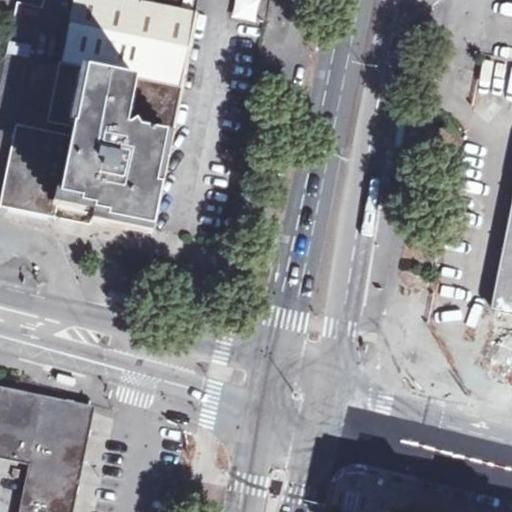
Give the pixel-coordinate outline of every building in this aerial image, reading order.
[(75,0),(50,120),(74,125),(71,139),(18,128),(2,206),(44,214),(91,223),(93,216),(152,229),(175,121),(198,13),(133,0),(75,0)] [(251,0),(235,0),(232,22),(257,26),(261,1),(251,0)] [(498,29),(511,32),(511,6),(504,5),(498,29)] [(410,152),(416,124),(406,122),(400,150),(410,152)] [(511,315),(511,260),(506,259),(495,312),(511,315)] [(139,293),(111,287),(109,297),(136,304),(139,293)] [(55,374),(53,382),(73,388),(75,379),(55,374)] [(0,457),(31,464),(21,511),(69,511),(90,413),(0,394),(0,457)]
